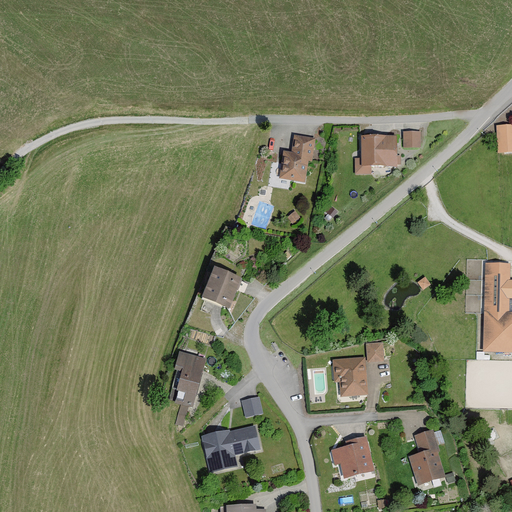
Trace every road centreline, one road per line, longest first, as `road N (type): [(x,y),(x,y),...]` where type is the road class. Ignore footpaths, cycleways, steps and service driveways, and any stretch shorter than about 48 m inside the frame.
road 1 (residential): [(314,511),(299,426),(260,366),(258,321),(511,91)]
road 2 (track): [(0,173),(37,143),(82,125),(484,115)]
road 3 (unknown): [(299,426),(424,417)]
